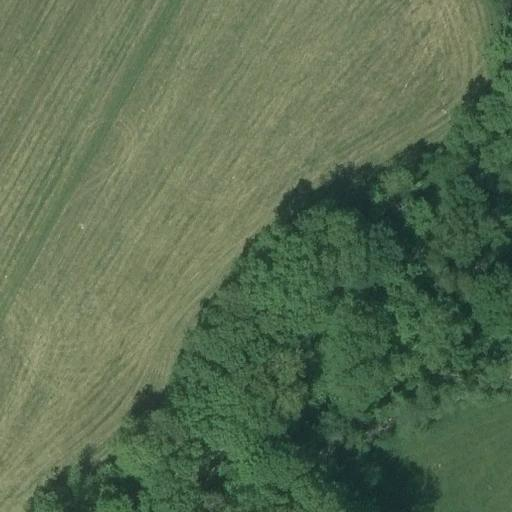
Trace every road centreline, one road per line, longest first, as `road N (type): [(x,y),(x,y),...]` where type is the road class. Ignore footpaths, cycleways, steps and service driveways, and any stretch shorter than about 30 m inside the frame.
road 1 (track): [(98,511),(170,482),(358,436),(511,372)]
road 2 (track): [(0,312),(171,0)]
